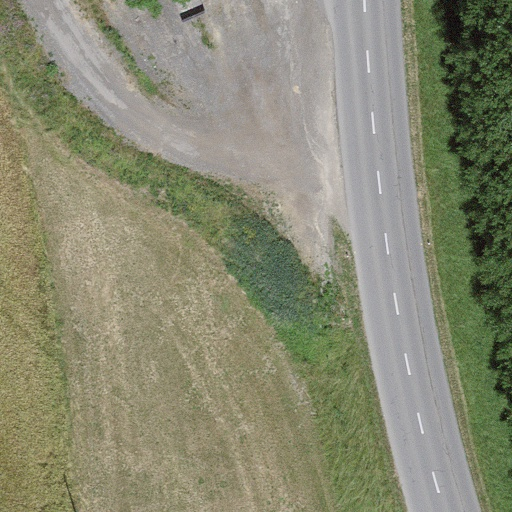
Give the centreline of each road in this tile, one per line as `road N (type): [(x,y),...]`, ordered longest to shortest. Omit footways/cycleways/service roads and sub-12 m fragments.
road 1 (secondary): [(365,0),(405,364),(443,511)]
road 2 (track): [(369,89),(240,158),(170,152),(138,140),(79,83),(37,0)]
